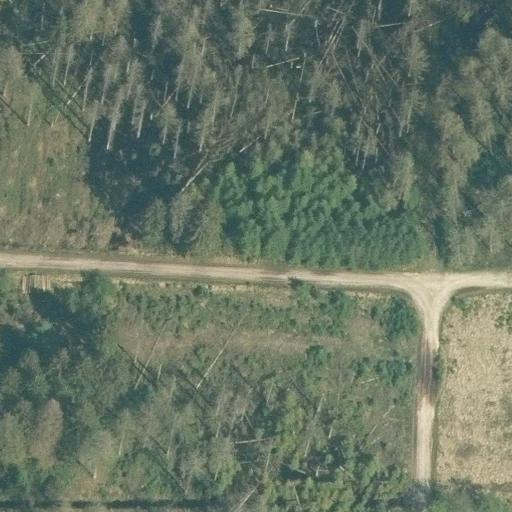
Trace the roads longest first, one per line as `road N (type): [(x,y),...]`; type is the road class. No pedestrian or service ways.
road 1 (track): [(0,254),(511,281)]
road 2 (track): [(429,278),(415,511)]
